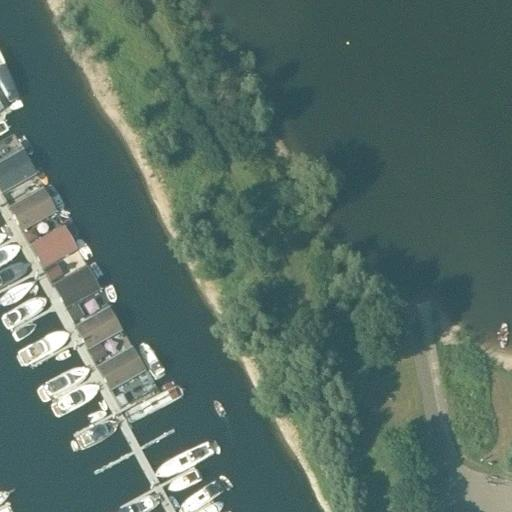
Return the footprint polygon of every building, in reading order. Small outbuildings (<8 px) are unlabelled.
[(0,195),(41,173),(18,130),(0,139),(0,195)] [(24,238),(65,215),(41,173),(0,195),(24,238)] [(48,281),(89,258),(65,215),(24,238),(48,281)] [(71,323),(112,300),(89,258),(48,281),(71,323)] [(95,366),(136,343),(112,300),(71,323),(95,366)] [(136,343),(95,366),(119,409),(160,386),(136,343)]
